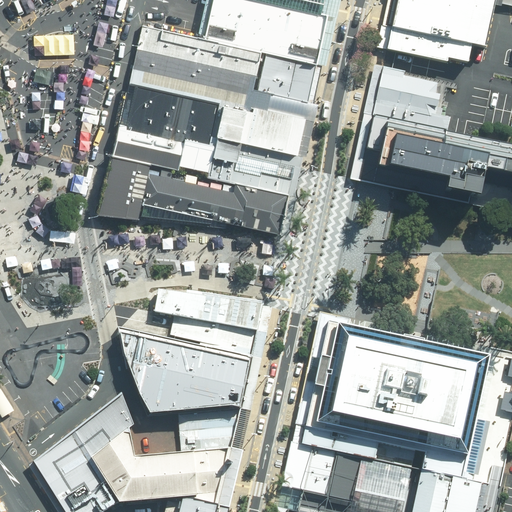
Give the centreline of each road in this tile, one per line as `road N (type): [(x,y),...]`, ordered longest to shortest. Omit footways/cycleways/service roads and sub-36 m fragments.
road 1 (residential): [(253,511),(297,311)]
road 2 (residential): [(326,170),(361,0)]
road 3 (residential): [(297,311),(326,170)]
